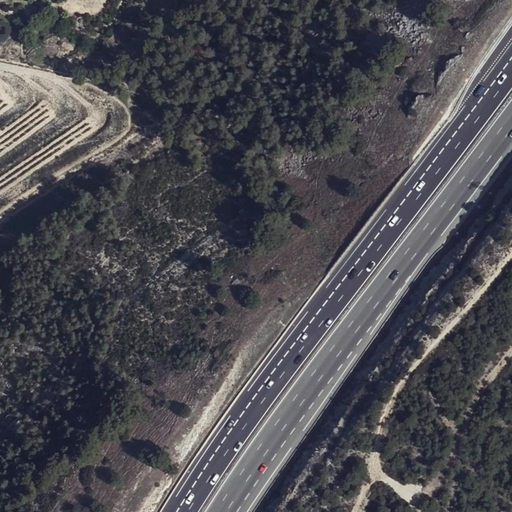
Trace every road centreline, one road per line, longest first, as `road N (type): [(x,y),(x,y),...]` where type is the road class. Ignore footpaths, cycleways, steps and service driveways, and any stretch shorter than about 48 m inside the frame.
road 1 (motorway): [(511,65),(192,511)]
road 2 (motorway): [(227,511),(511,113)]
